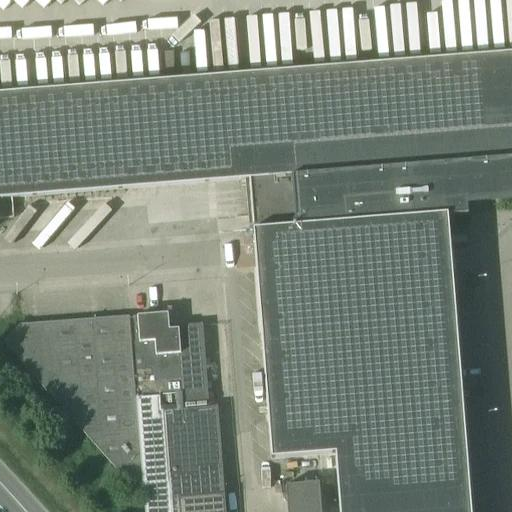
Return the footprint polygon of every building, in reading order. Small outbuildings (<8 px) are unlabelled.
[(0,200),(111,192),(283,178),(306,177),(307,177),(443,166),(511,160),(511,16),(0,56),(0,200)] [(316,303),(452,293),(447,217),(466,215),(465,205),(511,201),(511,160),(443,166),(307,177),(306,177),(283,178),(249,181),(253,231),(310,226),(311,232),(311,236),(290,238),(286,242),(287,256),(292,260),(313,258),(314,273),(314,278),(316,303)] [(468,511),(468,499),(452,293),(316,303),(314,278),(314,273),(313,258),(292,260),(287,256),(286,242),(290,238),(311,236),(311,232),(310,226),(253,231),(271,459),(328,455),(332,511),(468,511)] [(128,317),(142,487),(143,511),(225,511),(217,407),(209,408),(202,325),(178,327),(178,323),(168,324),(168,314),(128,317)] [(21,325),(2,343),(131,488),(142,487),(128,317),(21,325)] [(286,486),(287,511),(321,511),(319,484),(286,486)]
